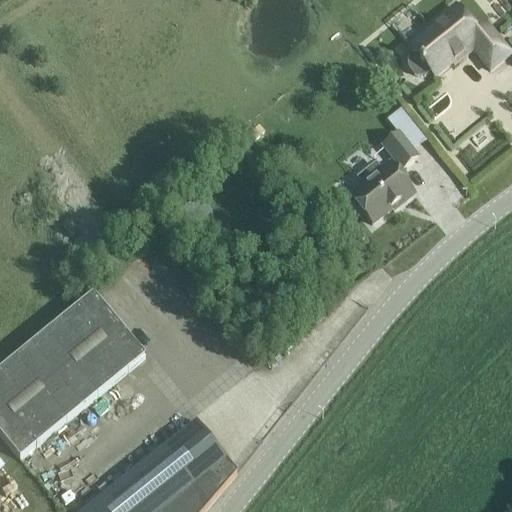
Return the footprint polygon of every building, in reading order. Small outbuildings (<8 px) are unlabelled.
[(480,40),(457,12),(428,36),(426,33),(412,44),(414,47),(411,50),(414,54),(411,57),(409,60),(408,63),(408,67),(409,71),(414,77),(418,79),(421,79),(425,78),(428,77),(431,75),(435,79),(471,50),(490,73),(510,57),(490,32),(480,40)] [(366,188),(350,200),(372,227),(412,195),(398,176),(417,161),(398,137),(383,148),(396,164),(384,173),(377,164),(358,179),(366,188)] [(169,216),(186,235),(211,214),(194,194),(169,216)] [(93,297),(0,373),(0,438),(20,463),(145,360),(93,297)] [(196,424),(88,511),(204,511),(237,475),(196,424)] [(0,504),(0,511),(13,511),(23,505),(15,494),(0,504)]
